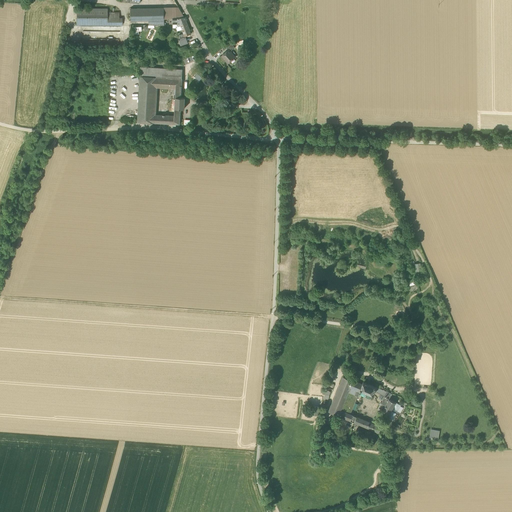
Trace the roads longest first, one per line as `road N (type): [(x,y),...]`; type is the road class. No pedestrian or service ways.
road 1 (unclassified): [(277,139),(257,462),(268,511)]
road 2 (unclassified): [(0,124),(277,139)]
road 3 (unclassified): [(511,145),(277,139)]
road 4 (unclassified): [(277,139),(216,65),(177,0)]
